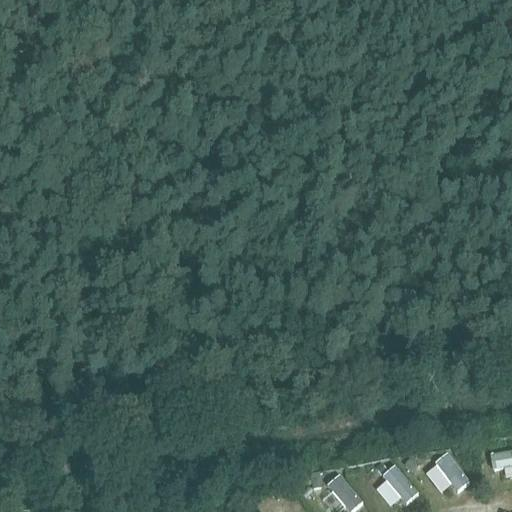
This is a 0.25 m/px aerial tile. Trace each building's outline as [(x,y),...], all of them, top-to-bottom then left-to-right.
[(511,455),(491,459),(494,473),(511,470),(511,455)] [(448,458),(435,467),(457,495),(470,486),(448,458)] [(410,463),(406,469),(412,474),(416,468),(410,463)] [(381,467),(375,472),(381,478),(387,473),(381,467)] [(395,470),(383,480),(406,507),(418,497),(395,470)] [(340,480),(328,490),(346,511),(356,511),(363,507),(340,480)] [(312,484),(313,493),(322,492),(320,483),(312,484)]
